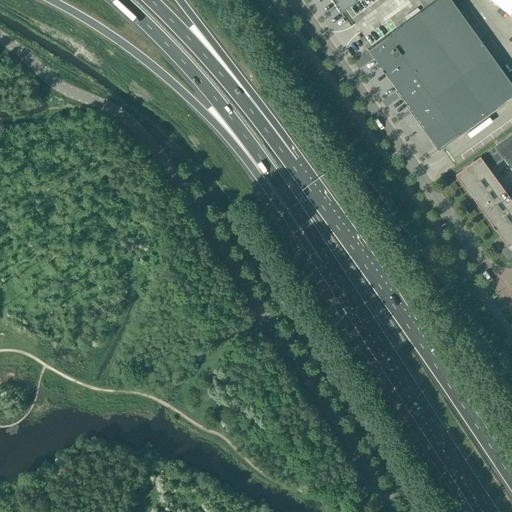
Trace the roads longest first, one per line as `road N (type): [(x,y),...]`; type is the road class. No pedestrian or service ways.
road 1 (unclassified): [(0,37),(56,85),(130,120),(151,145),(397,511)]
road 2 (trunk): [(511,480),(292,164)]
road 3 (trunk): [(50,0),(141,57),(195,106),(325,256)]
road 4 (tertiary): [(503,291),(292,0)]
road 5 (trunk): [(119,0),(190,69),(325,256)]
road 6 (trunk): [(325,256),(490,511)]
road 7 (trunk): [(292,164),(150,0)]
road 8 (trunk): [(292,164),(256,98),(176,0)]
